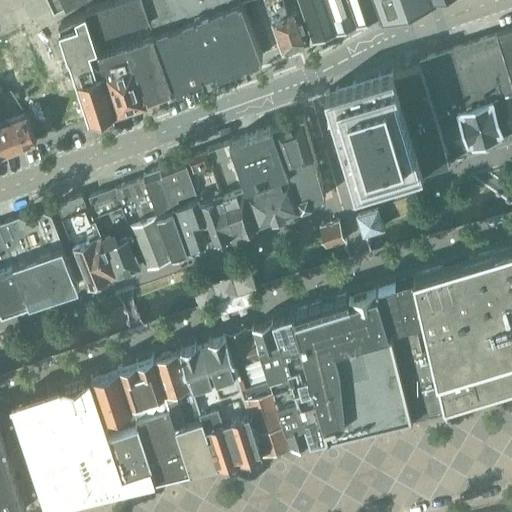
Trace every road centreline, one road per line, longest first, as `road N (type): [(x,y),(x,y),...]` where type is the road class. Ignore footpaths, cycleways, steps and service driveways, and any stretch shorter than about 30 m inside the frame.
road 1 (tertiary): [(0,192),(505,0)]
road 2 (unclassified): [(511,400),(77,511)]
